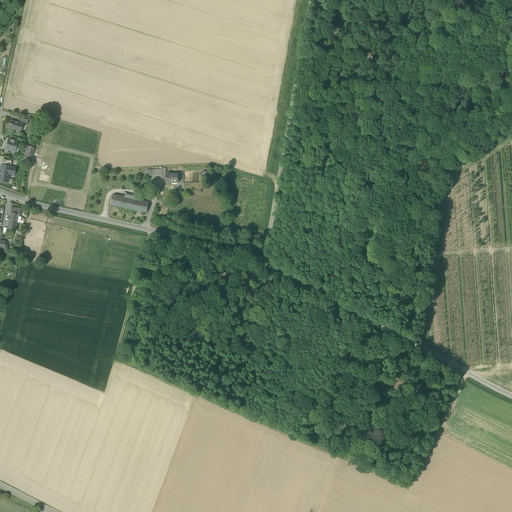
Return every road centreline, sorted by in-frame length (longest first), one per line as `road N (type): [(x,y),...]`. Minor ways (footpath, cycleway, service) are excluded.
road 1 (track): [(149,229),(119,356),(407,485),(466,373)]
road 2 (unclassified): [(511,395),(242,250),(0,191)]
road 3 (track): [(264,259),(312,0)]
road 4 (track): [(348,174),(339,301)]
